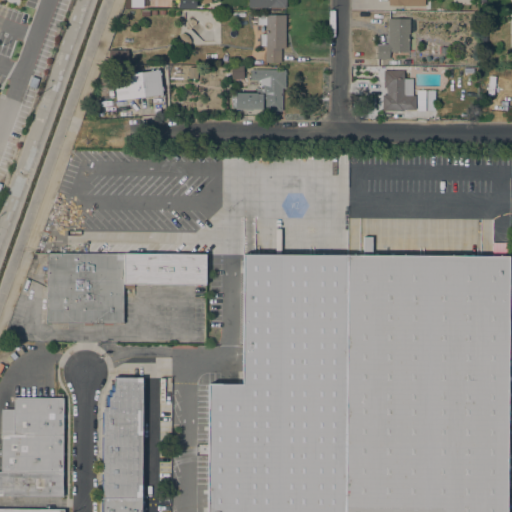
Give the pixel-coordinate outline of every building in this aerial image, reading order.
[(194,8),(193,0),(176,0),(177,9),(194,8)] [(285,0),(285,8),(265,8),(265,0),(285,0)] [(285,48),(280,48),(280,62),(264,62),(264,46),(260,46),(260,34),(265,34),(265,25),(256,25),(256,15),(285,15),(285,48)] [(387,19),(409,19),(409,34),(408,34),(408,53),(388,52),(388,59),(376,59),(376,45),(387,45),(387,19)] [(126,50),(108,50),(108,62),(126,62),(126,50)] [(197,68),(196,79),(188,79),(188,67),(197,68)] [(229,67),(230,79),(242,78),(241,67),(229,67)] [(256,69),(257,69),(257,67),(266,67),(266,70),(284,70),(284,88),(281,88),(281,111),(264,111),(264,109),(235,108),(235,93),(255,93),(255,88),(259,88),(259,80),(250,80),(250,70),(256,70),(256,69)] [(115,101),(112,76),(159,70),(162,95),(115,101)] [(403,71),(403,79),(412,79),(412,96),(415,96),(415,110),(403,110),(403,111),(381,111),(381,95),(385,95),(385,88),(383,88),(383,71),(403,71)] [(433,91),(416,90),(415,110),(433,111),(433,91)] [(205,286),(123,285),(123,324),(45,323),(46,253),(205,254),(205,286)] [(346,255),(344,511),(206,511),(207,384),(242,384),(242,255),(346,255)] [(508,256),(506,511),(344,511),(346,255),(508,256)] [(33,274),(27,272),(32,260),(37,262),(33,274)] [(141,499),(102,498),(102,497),(102,475),(102,468),(102,437),(102,435),(103,412),(103,407),(105,407),(108,407),(108,397),(110,397),(110,392),(113,392),(113,384),(113,378),(114,378),(125,378),(142,378),(141,499)] [(108,407),(108,397),(110,397),(110,392),(113,392),(113,384),(110,384),(110,390),(108,390),(107,395),(105,395),(105,407),(108,407)] [(0,450),(1,409),(13,409),(13,397),(62,397),(61,497),(0,497),(0,450)] [(101,511),(102,500),(102,498),(141,499),(140,511),(101,511)]
